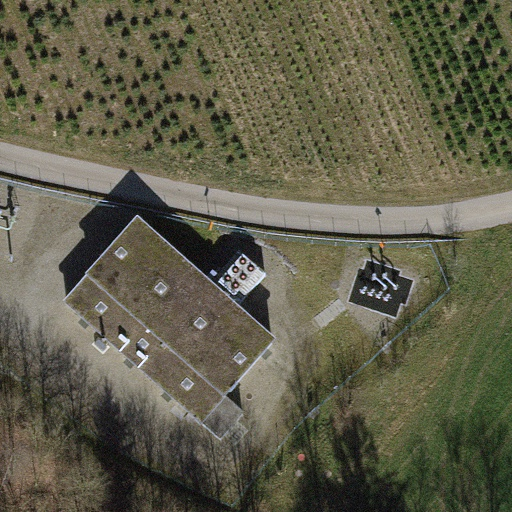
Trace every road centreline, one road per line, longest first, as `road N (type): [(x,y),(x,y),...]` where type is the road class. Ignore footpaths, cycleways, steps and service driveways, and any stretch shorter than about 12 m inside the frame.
road 1 (track): [(0,162),(298,229),(511,208)]
road 2 (track): [(263,511),(471,287),(511,213)]
